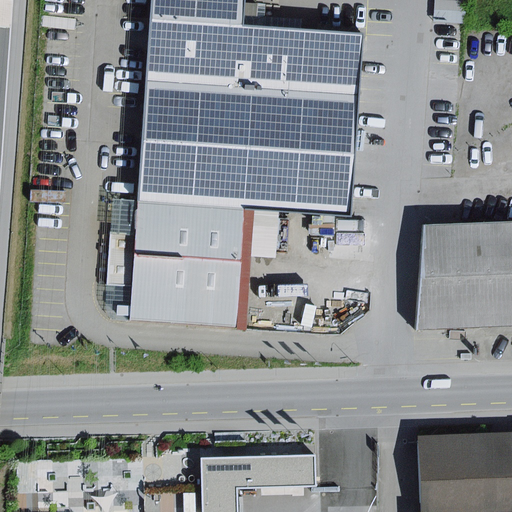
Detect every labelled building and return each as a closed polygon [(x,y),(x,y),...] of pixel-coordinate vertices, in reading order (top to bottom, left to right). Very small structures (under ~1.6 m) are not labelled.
[(151,0),(139,202),(245,209),(352,215),(363,36),(241,29),(242,0),(151,0)] [(465,0),(434,0),(433,21),(464,23),(465,0)] [(113,201),(110,233),(137,235),(139,202),(113,201)] [(245,209),(139,202),(137,235),(110,233),(107,285),(134,287),(131,321),(237,328),(245,209)] [(511,326),(511,224),(425,228),(415,330),(511,326)] [(511,511),(511,431),(418,436),(421,511),(511,511)] [(322,485),(321,455),(201,458),(202,511),(231,511),(231,488),(322,485)] [(142,511),(142,460),(35,462),(35,511),(142,511)]
